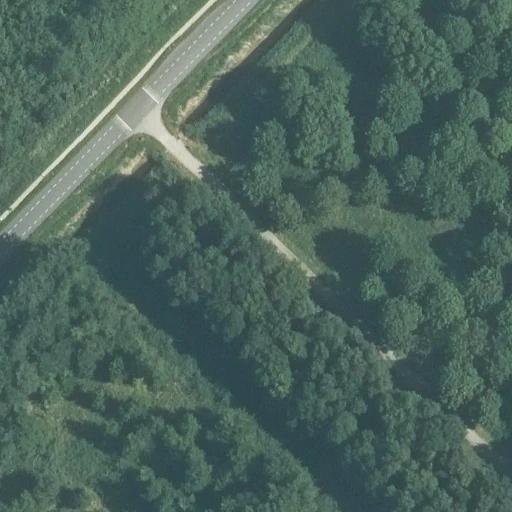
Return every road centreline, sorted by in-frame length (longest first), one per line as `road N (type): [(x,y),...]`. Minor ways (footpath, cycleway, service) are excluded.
road 1 (track): [(132,107),(511,481)]
road 2 (unclassified): [(0,239),(238,0)]
